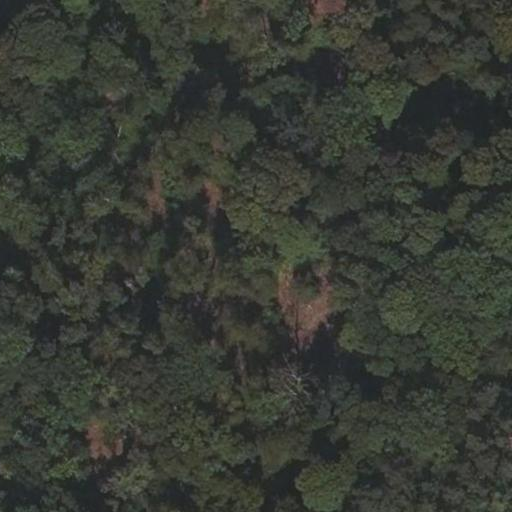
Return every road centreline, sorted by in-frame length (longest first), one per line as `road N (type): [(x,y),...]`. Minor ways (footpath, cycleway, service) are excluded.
road 1 (track): [(511,124),(372,216),(0,494)]
road 2 (track): [(372,216),(302,65),(283,0)]
